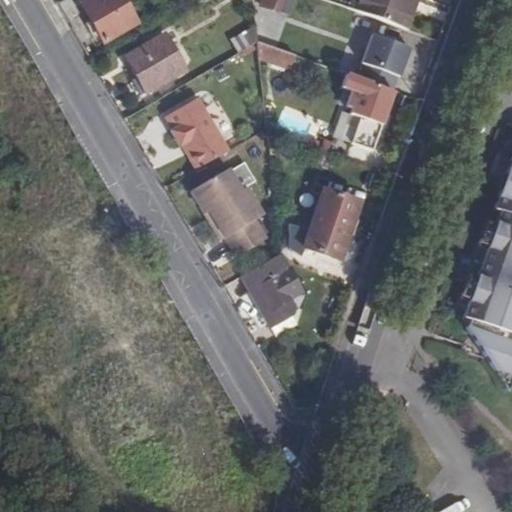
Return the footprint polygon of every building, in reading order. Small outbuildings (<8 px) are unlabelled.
[(135,22),(122,0),(87,0),(80,4),(103,42),(135,22)] [(251,0),(229,0),(239,0),(246,12),(252,8),(251,0)] [(261,0),(259,6),(278,13),(283,0),(261,0)] [(405,31),(416,0),(360,0),(356,13),(405,31)] [(240,52),(256,44),(255,31),(255,27),(233,39),(240,52)] [(372,35),(360,64),(398,79),(409,49),(372,35)] [(176,74),(183,70),(164,36),(127,59),(136,78),(131,81),(140,96),(176,74)] [(289,70),(293,62),(263,50),(260,60),(289,70)] [(360,82),(392,94),(398,79),(360,64),(343,58),(337,73),(360,82)] [(183,85),(176,74),(140,96),(146,107),(183,85)] [(378,129),(392,94),(360,82),(346,117),(358,121),(378,129)] [(194,171),(228,152),(196,97),(163,117),(171,131),(168,133),(176,147),(179,146),(194,171)] [(367,156),(378,129),(358,121),(356,128),(349,148),(367,156)] [(349,148),(356,128),(345,124),(337,143),(349,148)] [(310,140),(308,146),(318,149),(320,144),(310,140)] [(511,142),(503,168),(508,169),(504,185),(498,184),(492,202),(498,204),(494,216),(484,243),(474,271),(465,298),(459,313),(463,316),(463,324),(483,378),(496,383),(511,340),(511,142)] [(331,156),(319,152),(315,163),(327,168),(331,156)] [(508,169),(503,168),(499,167),(493,181),(498,184),(504,185),(508,169)] [(227,169),(189,192),(203,214),(207,212),(223,239),(234,258),(265,240),(253,220),(261,216),(244,188),(239,191),(227,169)] [(311,220),(346,232),(357,203),(323,190),(311,220)] [(207,212),(203,214),(218,241),(223,239),(207,212)] [(484,243),(494,216),(483,213),(474,239),(484,243)] [(336,260),(346,232),(311,220),(301,246),(336,260)] [(0,252),(9,246),(0,233),(0,252)] [(61,246),(69,261),(92,248),(84,234),(61,246)] [(272,259),(240,277),(271,330),(285,321),(276,306),(301,290),(281,256),(273,261),(272,259)] [(454,293),(465,298),(474,271),(463,267),(454,293)] [(147,377),(190,359),(175,325),(133,343),(147,377)] [(496,383),(483,378),(490,400),(496,383)] [(235,511),(229,497),(191,511),(235,511)]
